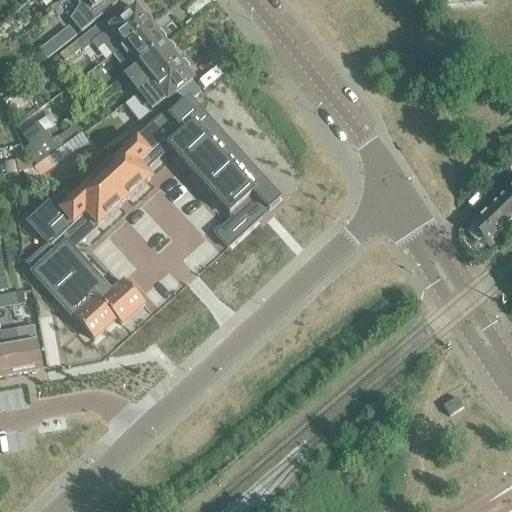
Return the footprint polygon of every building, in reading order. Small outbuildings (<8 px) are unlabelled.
[(75,0),(81,7),(71,21),(81,33),(116,5),(111,0),(75,0)] [(486,0),(444,0),(445,6),(445,11),(487,9),(486,0)] [(105,45),(114,57),(151,28),(149,26),(149,25),(150,21),(146,17),(142,16),(141,17),(135,9),(115,26),(109,18),(61,56),(66,63),(81,50),(83,53),(93,45),(98,51),(105,45)] [(0,26),(0,37),(1,37),(4,40),(12,33),(4,23),(0,26)] [(114,57),(128,74),(164,45),(163,44),(164,43),(164,39),(160,34),(157,34),(156,35),(151,28),(114,57)] [(69,29),(47,45),(54,54),(75,37),(69,29)] [(122,79),(135,95),(177,62),(172,55),(173,54),(174,51),(169,46),(166,45),(165,46),(164,45),(128,74),(122,79)] [(150,115),(164,103),(192,81),(186,73),(187,72),(188,69),(184,64),(180,63),(179,64),(177,62),(135,95),(150,115)] [(232,220),(215,236),(227,250),(279,202),(263,185),(262,185),(202,119),(203,118),(188,102),(169,119),(166,115),(72,200),(65,192),(28,225),(47,247),(26,266),(33,273),(31,275),(73,321),(93,343),(116,322),(122,327),(145,306),(124,283),(112,293),(73,250),(150,180),(144,173),(169,150),(232,220)] [(51,114),(38,123),(44,132),(57,123),(51,114)] [(29,146),(23,151),(32,168),(57,151),(51,143),(37,125),(22,137),(29,146)] [(74,126),(57,138),(63,146),(79,134),(74,126)] [(60,148),(57,151),(32,168),(33,171),(46,197),(69,180),(70,181),(100,161),(99,159),(125,142),(121,135),(94,152),(89,145),(67,159),(60,148)] [(63,146),(57,138),(51,143),(57,151),(60,148),(63,146)] [(17,174),(22,173),(33,171),(32,168),(23,151),(22,149),(13,152),(17,174)] [(33,171),(22,173),(36,203),(46,197),(33,171)] [(511,189),(498,202),(511,217),(511,189)] [(487,244),(511,220),(511,217),(498,202),(471,227),(472,229),(468,233),(477,242),(481,239),(487,244)] [(24,305),(22,293),(6,296),(9,308),(24,305)] [(0,309),(9,308),(6,296),(0,297),(0,309)] [(23,374),(42,371),(34,327),(15,330),(23,374)] [(0,351),(5,377),(16,375),(23,374),(15,330),(0,333),(0,351)] [(51,340),(42,342),(41,342),(45,367),(56,365),(51,340)] [(463,409),(457,399),(443,408),(449,418),(463,409)]
